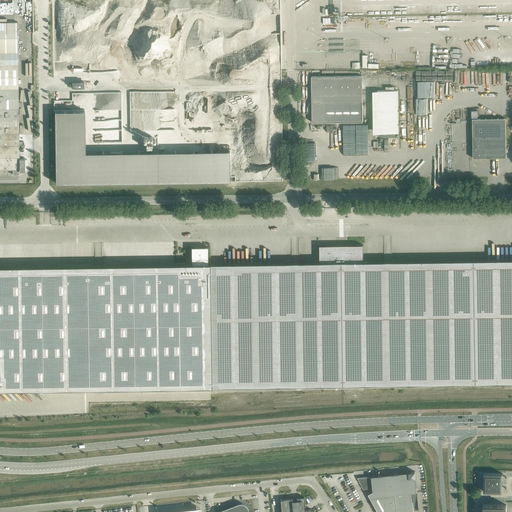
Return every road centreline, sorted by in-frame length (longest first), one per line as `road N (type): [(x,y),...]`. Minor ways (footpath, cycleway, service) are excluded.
road 1 (secondary): [(445,418),(0,451)]
road 2 (secondary): [(0,466),(439,434)]
road 3 (unclassified): [(0,511),(307,480),(333,511)]
road 4 (track): [(511,384),(210,394)]
road 5 (unclassified): [(292,196),(44,201)]
road 6 (unclassified): [(511,193),(292,196)]
road 7 (unclassified): [(44,201),(38,0)]
road 8 (unclassified): [(292,196),(291,70)]
